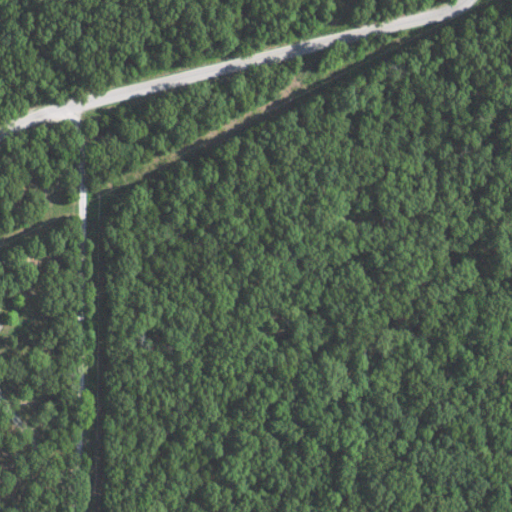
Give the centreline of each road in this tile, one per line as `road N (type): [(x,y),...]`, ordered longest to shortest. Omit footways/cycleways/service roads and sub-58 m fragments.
road 1 (residential): [(463,0),(251,64),(130,87),(0,135)]
road 2 (residential): [(68,109),(81,170),(74,511)]
